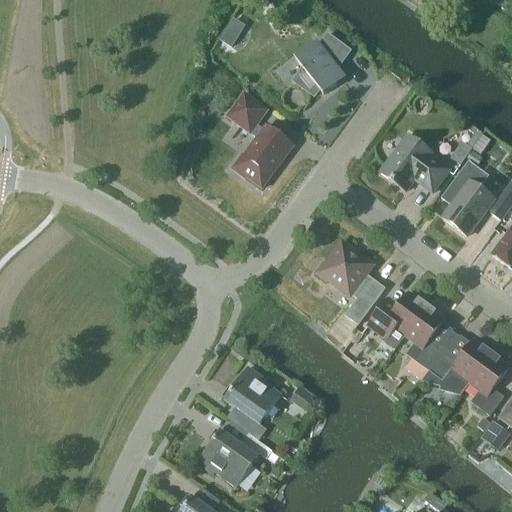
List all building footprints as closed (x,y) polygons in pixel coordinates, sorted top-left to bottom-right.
[(231,50),(236,42),(224,35),(219,43),(231,50)] [(349,53),(327,37),(318,49),(315,45),(294,62),(301,71),(292,83),(313,99),(318,92),(322,97),(343,81),(336,71),(349,53)] [(262,132),(256,127),(266,112),(243,95),(226,119),(256,141),(242,158),(241,157),(231,171),(244,181),(246,179),(261,191),(292,148),(265,128),(262,132)] [(471,140),(476,144),(482,136),(470,128),(467,132),(474,137),(471,140)] [(431,195),(448,172),(430,159),(432,156),(406,138),(379,175),(404,194),(413,182),(431,195)] [(449,161),(459,168),(471,151),(461,144),(449,161)] [(476,168),(481,160),(472,153),(466,161),(476,168)] [(465,239),(493,201),(479,191),(488,178),(468,164),(440,201),(451,209),(441,221),(465,239)] [(511,182),(488,215),(500,224),(511,208),(511,182)] [(511,229),(491,258),(511,273),(511,229)] [(370,268),(341,246),(325,268),(323,266),(315,276),(326,284),(327,282),(349,297),(349,296),(356,301),(344,318),(357,328),(384,291),(383,290),(382,291),(363,277),(370,268)] [(404,339),(426,309),(407,295),(391,317),(381,309),(367,329),(385,342),(394,331),(404,339)] [(428,374),(442,354),(428,344),(444,322),(426,309),(404,339),(413,346),(405,357),(410,361),(428,374)] [(456,365),(442,354),(428,374),(421,383),(420,384),(439,389),(438,393),(459,398),(468,386),(490,356),(472,343),(456,365)] [(490,356),(468,386),(478,394),(470,405),(489,419),(503,400),(492,392),(508,370),(490,356)] [(410,361),(403,370),(421,383),(428,374),(410,361)] [(259,428),(281,398),(263,385),(265,383),(247,370),(224,402),(235,410),(259,428)] [(306,415),(316,401),(299,389),(289,403),(306,415)] [(511,401),(498,420),(511,430),(511,401)] [(235,410),(227,421),(230,424),(247,436),(251,439),(259,428),(235,410)] [(483,434),(489,426),(482,421),(476,429),(483,434)] [(196,466),(212,477),(214,475),(235,490),(257,460),(238,447),(241,444),(247,436),(230,424),(222,436),(219,433),(196,466)] [(494,450),(506,434),(492,424),(480,440),(494,450)] [(272,454),(265,449),(251,439),(247,436),(241,444),(265,462),(272,454)] [(191,499),(181,511),(213,511),(220,504),(202,491),(193,502),(191,499)]
